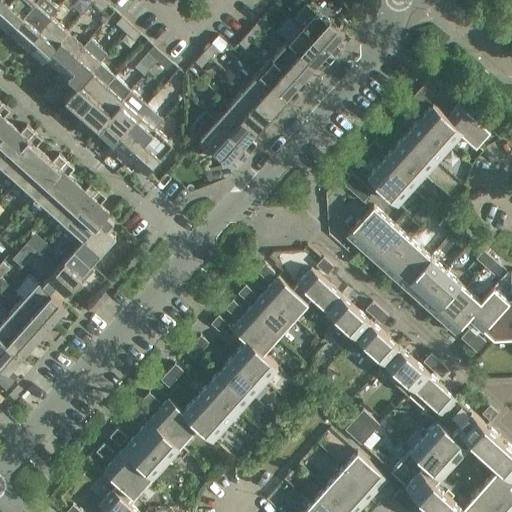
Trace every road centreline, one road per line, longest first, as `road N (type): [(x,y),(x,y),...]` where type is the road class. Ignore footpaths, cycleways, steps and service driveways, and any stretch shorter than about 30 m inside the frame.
road 1 (residential): [(239,203),(255,215),(296,218),(511,418)]
road 2 (residential): [(21,438),(197,246)]
road 3 (residential): [(197,246),(0,77)]
road 4 (residential): [(239,203),(388,36),(396,4)]
